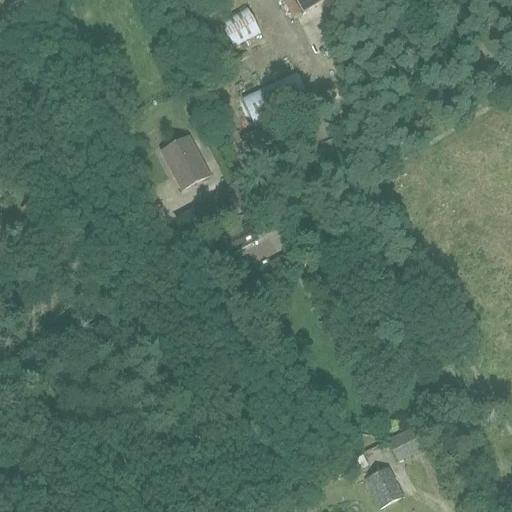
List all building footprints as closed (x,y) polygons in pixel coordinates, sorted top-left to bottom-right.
[(328,0),(295,0),(303,14),(328,0)] [(246,6),(204,29),(218,55),(260,33),(246,6)] [(311,103),(296,73),(241,99),(255,129),(311,103)] [(248,153),(280,138),(273,123),(241,138),(248,153)] [(161,153),(182,191),(209,177),(188,138),(161,153)] [(227,187),(241,215),(261,205),(247,177),(227,187)] [(221,195),(190,212),(202,233),(233,216),(221,195)] [(20,211),(39,231),(55,215),(36,196),(20,211)] [(0,233),(9,224),(0,215),(0,233)] [(249,223),(236,230),(212,243),(221,260),(259,241),(249,223)] [(102,305),(123,289),(116,279),(95,296),(102,305)] [(398,463),(428,448),(417,425),(387,441),(398,463)] [(319,487),(356,469),(350,460),(314,478),(319,487)] [(364,480),(380,510),(404,498),(389,468),(364,480)]
